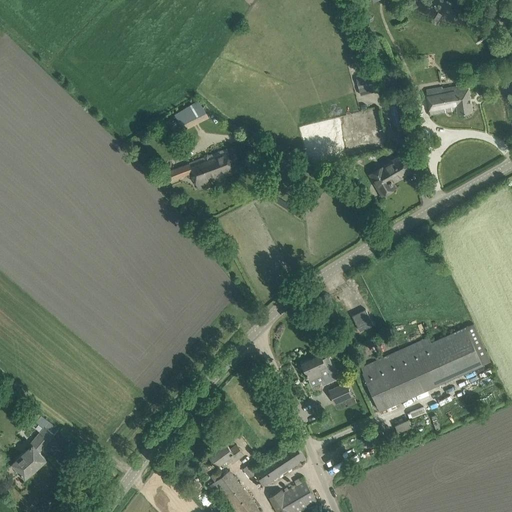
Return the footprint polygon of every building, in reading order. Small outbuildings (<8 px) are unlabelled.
[(383,67),(376,46),(371,47),(378,68),(383,67)] [(396,70),(380,73),(382,82),(384,91),(399,88),(398,80),(396,70)] [(357,78),(359,86),(375,82),(374,74),(357,78)] [(472,111),(468,82),(427,88),(430,114),(457,110),(458,113),(472,111)] [(174,113),(184,130),(209,117),(198,99),(174,113)] [(409,131),(402,101),(390,104),(397,133),(409,131)] [(210,184),(209,181),(236,171),(227,149),(166,172),(170,181),(193,172),(199,188),(210,184)] [(379,195),(380,196),(395,187),(392,183),(393,183),(393,181),(411,171),(402,156),(371,174),(375,182),(377,181),(384,193),(379,195)] [(296,205),(304,210),(308,204),(300,199),(296,205)] [(450,272),(484,255),(479,242),(444,258),(450,272)] [(373,324),(366,309),(353,315),(360,331),(373,324)] [(428,337),(395,352),(397,358),(363,373),(380,409),(490,359),(474,323),(431,343),(428,337)] [(321,354),(302,362),(307,373),(306,373),(307,375),(308,375),(310,379),(322,374),(323,377),(326,376),(328,382),(338,377),(329,356),(323,359),(321,354)] [(353,395),(347,382),(329,390),(335,403),(353,395)] [(1,402),(11,411),(22,398),(11,389),(1,402)] [(395,425),(398,432),(412,426),(409,419),(395,425)] [(26,477),(46,459),(40,451),(55,434),(45,425),(30,443),(32,444),(12,463),(22,474),(23,474),(26,477)] [(229,458),(232,463),(244,454),(237,444),(231,449),(226,442),(209,454),(218,466),(229,458)] [(254,469),(264,484),(305,459),(296,443),(254,469)] [(249,464),(243,468),(249,477),(255,473),(249,464)] [(261,511),(230,469),(214,481),(236,511),(261,511)] [(269,496),(278,511),(295,511),(316,500),(305,480),(284,492),(282,489),(269,496)]
